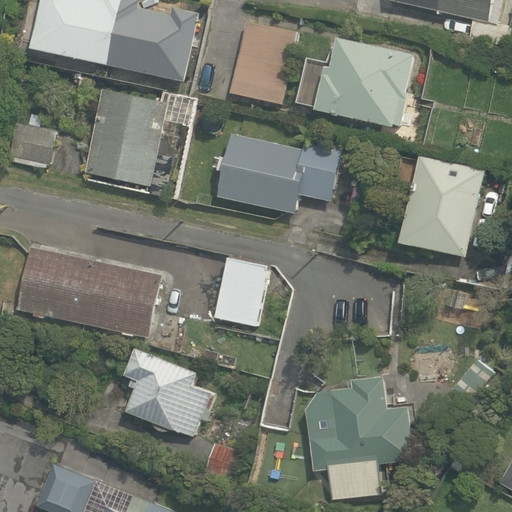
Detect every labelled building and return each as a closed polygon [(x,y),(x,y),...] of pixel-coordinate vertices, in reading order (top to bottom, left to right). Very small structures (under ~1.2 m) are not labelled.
[(43,0),(34,48),(112,64),(125,0),(43,0)] [(143,0),(125,0),(112,64),(189,81),(203,13),(176,7),(175,14),(142,7),(143,0)] [(496,0),(393,0),(492,22),(496,0)] [(301,32),(251,21),(235,92),(284,104),(301,32)] [(333,65),(329,65),(320,107),(396,126),(397,124),(405,126),(411,94),(410,94),(418,54),(341,36),(337,56),(335,55),(333,65)] [(172,102),(107,88),(90,172),(155,187),(172,102)] [(486,121),(458,117),(454,146),(482,149),(486,121)] [(61,131),(23,123),(16,156),(54,164),(61,131)] [(225,188),(223,195),(299,212),(304,194),(335,201),(346,150),(309,142),(307,148),(237,133),(231,157),(224,156),(221,169),(228,171),(228,173),(226,173),(223,186),(225,188)] [(489,170),(423,154),(403,241),(469,256),(489,170)] [(166,275),(35,247),(21,309),(37,312),(36,316),(47,318),(48,315),(126,332),(125,334),(137,336),(138,334),(153,337),(166,275)] [(273,265),(231,257),(218,317),(261,327),(273,265)] [(177,429),(197,436),(204,418),(210,421),(214,411),(212,410),(218,394),(196,385),(202,372),(140,347),(129,374),(142,380),(141,382),(135,380),(133,386),(139,388),(130,410),(155,421),(157,425),(160,428),(166,431),(173,430),(177,429)] [(336,499),(386,494),(382,464),(420,460),(412,406),(391,408),(388,375),(356,379),(357,387),(336,389),(336,390),(323,391),(311,408),(317,470),(332,469),(336,499)] [(51,453),(41,450),(6,437),(0,453),(0,469),(41,483),(51,453)] [(181,511),(100,479),(99,481),(58,463),(41,506),(55,511),(181,511)] [(511,467),(503,482),(511,487),(511,467)]
